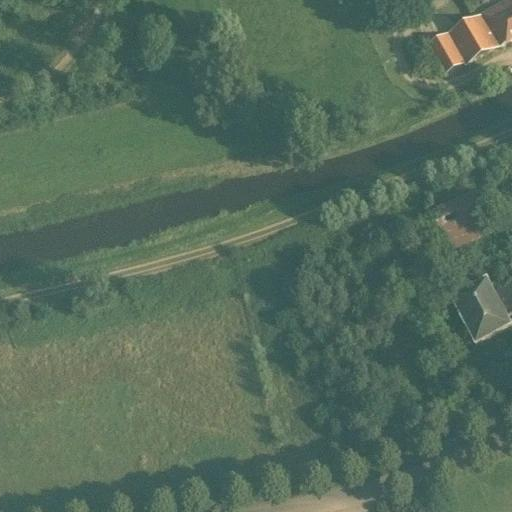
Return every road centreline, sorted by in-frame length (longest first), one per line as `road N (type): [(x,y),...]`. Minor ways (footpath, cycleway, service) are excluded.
road 1 (track): [(0,304),(248,238),(511,132)]
road 2 (unclassified): [(274,511),(363,496),(511,439)]
